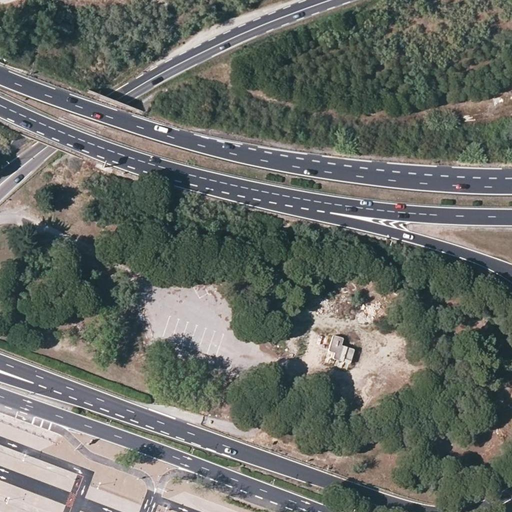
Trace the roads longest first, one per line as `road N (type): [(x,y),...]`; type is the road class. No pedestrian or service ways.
road 1 (trunk): [(511,183),(271,160),(115,119),(0,76)]
road 2 (trunk): [(3,181),(149,78),(329,0)]
road 3 (primary): [(0,395),(320,511)]
road 4 (trunk): [(0,103),(214,183),(317,202)]
road 5 (primary): [(264,459),(9,364)]
road 6 (primary): [(317,202),(328,217),(502,266)]
road 7 (trunk): [(317,202),(511,216)]
road 8 (primary): [(435,511),(264,459)]
